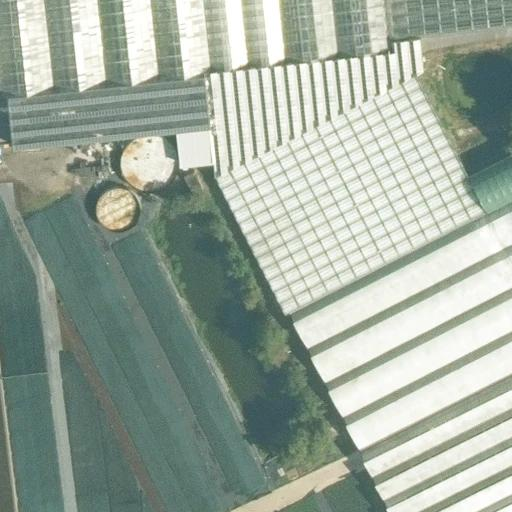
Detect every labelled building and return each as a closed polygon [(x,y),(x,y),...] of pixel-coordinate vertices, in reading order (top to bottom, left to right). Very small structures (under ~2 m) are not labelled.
[(0,0),(0,80),(1,93),(204,71),(211,70),(210,68),(392,48),(391,38),(386,0),(0,0)] [(511,0),(386,0),(391,38),(421,34),(511,24),(511,0)] [(392,48),(210,68),(211,70),(204,71),(215,172),(416,69),(417,70),(424,66),(421,34),(391,38),(392,48)] [(416,69),(215,172),(286,310),(290,308),(486,207),(417,70),(416,69)] [(170,178),(164,131),(126,135),(129,154),(139,153),(141,168),(134,169),(135,183),(170,178)] [(133,185),(95,187),(97,221),(135,219),(133,185)] [(511,196),(487,209),(486,207),(290,308),(361,447),(511,370),(511,196)] [(334,496),(339,494),(344,504),(365,494),(356,474),(330,487),(334,496)]
